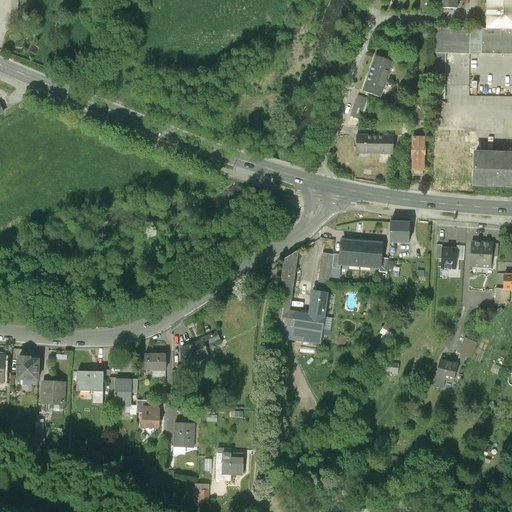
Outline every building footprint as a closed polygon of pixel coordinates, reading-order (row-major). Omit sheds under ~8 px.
[(436,0),(436,9),(456,10),(456,0),(436,0)] [(511,30),(511,0),(481,0),(481,31),(511,31),(511,30)] [(511,56),(511,38),(511,31),(481,31),(433,29),(432,86),(438,86),(437,100),(444,100),(446,55),(511,56)] [(380,99),(392,63),(373,57),(361,93),(380,99)] [(366,100),(357,97),(348,125),(358,128),(366,100)] [(476,130),(505,131),(506,105),(445,102),(444,128),(476,130)] [(355,137),(355,155),(392,156),(393,138),(355,137)] [(409,176),(423,176),(424,141),(410,141),(409,176)] [(511,187),(511,156),(475,155),(471,154),(469,186),(511,187)] [(410,246),(411,225),(390,224),(389,245),(410,246)] [(359,273),(361,245),(340,243),(339,257),(338,271),(359,273)] [(472,268),(483,269),(484,244),(473,244),(472,268)] [(483,269),(494,269),(494,245),(484,244),(483,269)] [(382,260),(383,246),(361,245),(359,273),(381,274),(382,260)] [(459,272),(459,248),(442,248),(442,272),(459,272)] [(281,292),(294,294),(296,274),(299,274),(299,271),(296,270),(298,252),(284,261),(281,292)] [(330,271),(332,257),(320,256),(319,268),(317,286),(328,287),(330,271)] [(339,257),(332,256),(332,257),(330,271),(338,272),(338,271),(339,257)] [(388,276),(389,261),(382,260),(381,274),(381,275),(388,276)] [(511,292),(511,276),(505,276),(505,291),(496,291),(495,304),(510,305),(511,292)] [(327,320),(329,295),(311,293),(308,313),(292,312),(294,294),(281,292),(275,339),(320,344),(321,335),(331,336),(333,320),(327,320)] [(206,348),(220,341),(216,332),(180,349),(189,368),(210,358),(206,348)] [(459,355),(471,359),(477,343),(465,338),(459,355)] [(144,355),(145,371),(166,370),(165,354),(144,355)] [(12,381),(38,383),(40,363),(27,362),(27,359),(14,358),(12,381)] [(455,384),(458,366),(440,364),(436,389),(445,391),(446,383),(455,384)] [(93,404),(103,404),(103,374),(77,374),(77,393),(93,393),(93,404)] [(134,405),(135,382),(117,381),(116,404),(134,405)] [(65,407),(66,384),(43,383),(42,406),(65,407)] [(159,416),(160,410),(143,410),(142,426),(159,426),(159,419),(161,418),(159,416)] [(197,450),(197,426),(175,426),(175,450),(197,450)] [(244,479),(245,460),(230,460),(230,457),(216,457),(215,473),(220,473),(220,478),(244,479)] [(226,495),(225,483),(210,483),(211,495),(226,495)] [(210,504),(210,487),(194,487),(194,505),(210,504)]
